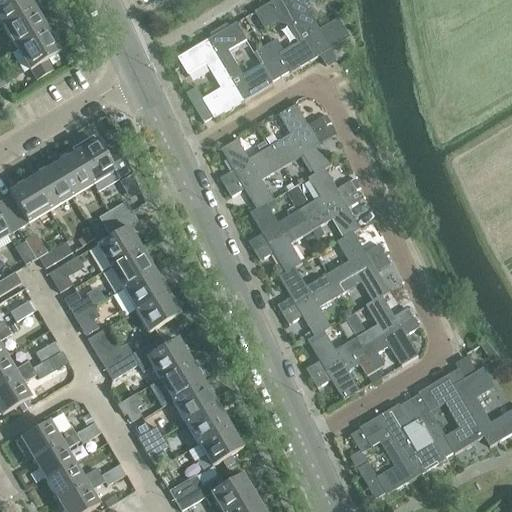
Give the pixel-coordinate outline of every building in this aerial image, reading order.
[(0,0),(0,25),(2,29),(33,11),(26,0),(0,0)] [(273,44),(263,50),(281,79),(290,74),(291,76),(320,58),(285,0),(278,0),(254,14),(265,32),(283,21),(298,45),(280,56),(273,44)] [(285,0),(320,58),(326,69),(337,62),(331,52),(350,40),(338,21),(320,32),(305,7),(317,0),(285,0)] [(2,29),(15,51),(46,33),(35,13),(37,12),(36,10),(34,12),(33,11),(2,29)] [(218,36),(207,43),(243,104),(273,86),(272,85),(281,79),(263,50),(254,55),(261,67),(243,78),(228,53),(247,42),(237,25),(229,30),(226,26),(216,32),(218,36)] [(47,33),(46,33),(15,51),(29,73),(30,73),(36,83),(51,74),(45,63),(60,55),(48,35),(50,34),(49,32),(47,33)] [(207,43),(177,60),(188,77),(206,66),(221,91),(203,102),(196,90),(186,96),(204,126),(213,120),(214,121),(243,104),(207,43)] [(322,120),(311,126),(313,129),(310,131),(296,108),(279,117),(291,137),(278,145),(273,136),(265,141),(270,149),(276,160),(327,130),(327,128),(322,120)] [(326,118),(322,120),(327,128),(331,125),(326,118)] [(327,130),(276,160),(283,171),(304,158),(315,177),(325,172),(332,168),(318,145),(321,143),(323,145),(333,139),(328,131),(327,130)] [(232,177),(230,175),(220,181),(225,191),(276,160),(270,149),(249,162),(237,142),(221,152),(235,175),(232,177)] [(73,156),(92,187),(113,174),(117,181),(128,175),(114,151),(104,157),(96,143),(77,154),(77,153),(73,155),(74,156),(73,156)] [(52,169),(70,200),(92,187),(73,156),(56,167),(55,166),(52,168),(52,169)] [(245,192),(257,212),(266,206),(267,207),(274,203),(262,183),(283,171),(276,160),(225,191),(231,200),(241,194),(240,191),(243,189),(245,192)] [(30,182),(49,213),(70,200),(52,169),(34,180),(33,179),(30,181),(31,182),(30,182)] [(320,201),(299,213),(305,224),(356,193),(355,191),(351,184),(350,184),(340,190),(342,193),(338,195),(325,172),(315,177),(308,181),(320,201)] [(9,194),(8,195),(10,198),(27,226),(49,213),(30,182),(12,193),(12,191),(9,193),(9,194)] [(298,188),(288,194),(293,204),(303,198),(298,188)] [(362,203),(356,193),(305,224),(311,234),(332,222),(344,240),(344,241),(353,235),(354,236),(361,232),(347,208),(350,206),(352,209),(362,203)] [(10,198),(0,204),(17,232),(27,226),(10,198)] [(0,204),(0,224),(8,238),(17,232),(0,204)] [(98,220),(104,230),(131,214),(125,204),(98,220)] [(260,241),(259,239),(248,245),(254,254),(305,224),(299,213),(278,226),(267,207),(266,206),(257,212),(250,216),(264,239),(260,241)] [(137,224),(131,214),(104,230),(110,240),(126,230),(127,230),(137,224)] [(311,234),(305,224),(254,254),(260,264),(270,258),(269,255),(272,253),(285,275),(286,276),(295,270),(296,270),(302,266),(291,247),(311,234)] [(320,229),(311,234),(316,242),(317,243),(325,238),(320,229)] [(109,270),(140,252),(129,234),(130,233),(128,230),(127,231),(127,230),(126,230),(110,240),(96,248),(109,270)] [(89,234),(76,242),(80,249),(93,241),(89,234)] [(308,246),(316,242),(311,234),(304,239),(308,246)] [(349,264),(328,277),(334,287),(385,257),(379,248),(369,254),(370,256),(367,258),(354,236),(353,235),(344,241),(344,240),(337,245),(349,264)] [(34,236),(24,243),(35,262),(38,261),(46,257),(46,256),(34,236)] [(45,272),(71,256),(65,245),(46,256),(46,257),(38,261),(45,272)] [(122,292),(153,273),(142,256),(143,255),(141,252),(140,252),(109,270),(122,292)] [(385,257),(334,287),(340,298),(361,286),(372,304),(373,305),(382,299),(382,300),(389,295),(375,272),(379,270),(380,273),(391,267),(385,257)] [(67,266),(48,277),(54,288),(57,286),(67,280),(73,277),(67,266)] [(277,308),(283,318),(334,287),(328,277),(307,289),(296,270),(295,270),(286,276),(285,275),(279,280),(292,303),(289,305),(288,302),(277,308)] [(135,314),(166,295),(155,277),(156,277),(154,273),(153,274),(153,273),(122,292),(135,314)] [(0,298),(22,285),(16,274),(0,283),(0,298)] [(72,288),(67,280),(57,286),(61,294),(72,288)] [(301,317),(314,339),(314,340),(324,334),(331,330),(319,311),(340,298),(334,287),(283,318),(289,327),(299,321),(297,319),(301,317)] [(66,301),(63,303),(68,311),(81,303),(76,295),(66,301)] [(166,295),(135,314),(148,336),(179,317),(168,299),(169,298),(167,295),(166,296),(166,295)] [(87,299),(81,303),(68,311),(74,321),(93,310),(87,299)] [(394,319),(382,300),(382,299),(373,305),(372,304),(365,308),(377,328),(356,341),(363,351),(414,321),(408,311),(398,317),(399,320),(396,322),(394,319)] [(16,324),(34,314),(28,304),(10,314),(16,324)] [(74,321),(80,331),(83,330),(93,323),(99,320),(93,310),(74,321)] [(358,321),(355,316),(345,322),(348,327),(358,321)] [(419,330),(414,321),(363,351),(369,362),(390,349),(402,369),(418,359),(404,336),(407,334),(409,336),(419,330)] [(98,331),(93,323),(83,330),(87,337),(98,331)] [(19,331),(15,325),(10,329),(13,334),(19,331)] [(0,362),(5,360),(0,351),(0,343),(11,337),(7,330),(0,334),(0,362)] [(93,353),(112,342),(106,331),(87,342),(93,353)] [(312,382),(363,351),(356,341),(335,353),(324,334),(314,340),(314,339),(307,343),(321,367),(318,369),(316,366),(306,372),(312,382)] [(176,342),(164,349),(159,341),(132,357),(105,373),(111,383),(137,368),(142,375),(151,370),(159,383),(189,364),(179,346),(180,346),(178,343),(177,343),(176,342)] [(118,352),(112,342),(93,353),(99,363),(118,352)] [(41,366),(59,355),(53,345),(35,356),(41,366)] [(105,373),(132,357),(126,347),(118,352),(99,363),(105,373)] [(369,362),(363,351),(312,382),(317,391),(328,385),(326,382),(329,380),(343,404),(360,394),(348,374),(369,362)] [(0,390),(31,372),(27,365),(13,374),(5,360),(0,362),(0,390)] [(171,404),(202,386),(192,368),(193,367),(191,364),(190,364),(189,364),(159,383),(171,404)] [(35,377),(44,372),(40,366),(32,371),(35,377)] [(511,413),(491,426),(476,401),(495,390),(483,371),(464,382),(458,372),(448,378),(484,439),(484,440),(490,450),(511,436),(511,413)] [(0,390),(0,416),(1,418),(29,401),(21,387),(35,379),(31,372),(0,390)] [(437,426),(430,415),(448,404),(463,429),(445,440),(454,455),(454,456),(455,457),(484,440),(484,439),(448,378),(418,396),(419,397),(409,403),(425,430),(427,432),(437,426)] [(184,426),(215,407),(205,389),(206,389),(204,385),(203,386),(202,386),(171,404),(184,426)] [(117,408),(123,418),(126,417),(136,411),(142,407),(135,396),(117,408)] [(425,430),(409,403),(400,409),(399,407),(380,419),(416,480),(445,462),(445,461),(454,456),(454,455),(445,440),(437,426),(427,432),(425,430)] [(197,448),(228,429),(218,411),(219,411),(217,407),(216,408),(215,407),(184,426),(197,448)] [(141,419),(136,411),(126,417),(130,425),(141,419)] [(75,437),(93,426),(95,425),(89,416),(73,425),(75,427),(73,429),(71,430),(75,437)] [(351,438),(360,454),(350,459),(358,471),(357,472),(375,502),(385,496),(386,498),(416,480),(380,419),(360,431),(360,432),(351,438)] [(31,460),(32,463),(75,437),(71,430),(57,439),(48,425),(20,442),(29,456),(31,459),(31,460)] [(139,439),(149,433),(144,425),(134,431),(139,439)] [(100,436),(93,426),(75,437),(82,447),(100,436)] [(155,429),(149,433),(139,439),(136,440),(142,451),(161,439),(155,429)] [(197,448),(211,470),(242,451),(231,433),(232,432),(230,429),(229,430),(228,429),(197,448)] [(79,444),(75,437),(32,463),(34,466),(35,465),(37,469),(36,469),(45,483),(73,466),(65,453),(79,444)] [(151,459),(161,453),(167,449),(161,439),(142,451),(148,460),(151,459)] [(151,459),(155,467),(166,461),(161,453),(151,459)] [(57,504),(100,478),(95,472),(81,480),(73,466),(45,483),(53,498),(54,497),(56,501),(55,501),(57,504)] [(106,489),(125,478),(118,468),(100,478),(106,489)] [(219,511),(232,511),(254,500),(243,482),(244,481),(242,478),(241,479),(240,477),(223,488),(217,478),(201,488),(174,504),(178,511),(184,511),(204,500),(209,508),(215,504),(219,511)] [(104,485),(100,478),(57,504),(59,507),(60,506),(62,510),(61,510),(62,511),(91,511),(98,508),(90,494),(104,485)] [(168,494),(174,504),(201,488),(195,479),(195,478),(168,494)] [(261,511),(256,503),(257,503),(255,499),(254,500),(232,511),(261,511)]
